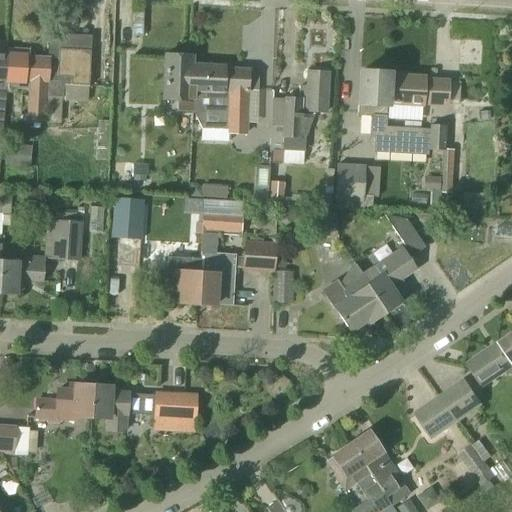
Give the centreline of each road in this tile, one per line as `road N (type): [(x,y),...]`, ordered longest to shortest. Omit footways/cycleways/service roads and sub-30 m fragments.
road 1 (residential): [(354,387),(299,351),(0,335)]
road 2 (residential): [(141,511),(354,387)]
road 3 (residential): [(354,387),(511,280)]
